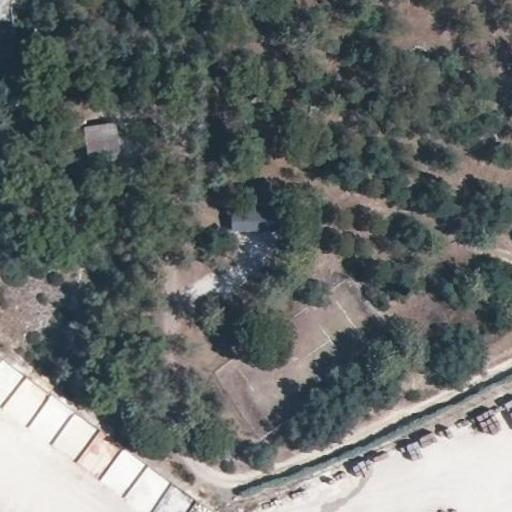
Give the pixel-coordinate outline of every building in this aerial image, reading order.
[(259,138),(284,137),(283,112),(259,113),(259,138)] [(93,177),(124,170),(118,121),(105,122),(107,133),(87,135),(93,177)] [(232,209),(231,230),(270,232),(271,210),(232,209)] [(157,501),(170,483),(53,397),(34,422),(55,438),(51,444),(73,460),(86,442),(117,464),(105,479),(122,491),(130,480),(157,501)] [(174,486),(150,511),(187,511),(194,505),(174,486)]
